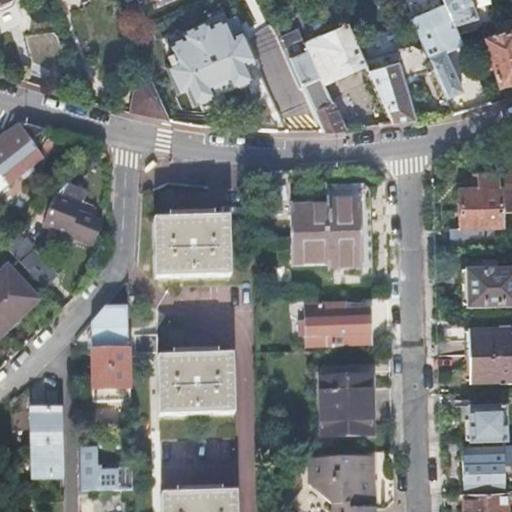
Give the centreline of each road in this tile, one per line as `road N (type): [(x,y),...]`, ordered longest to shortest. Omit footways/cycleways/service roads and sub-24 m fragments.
road 1 (residential): [(419,511),(405,146)]
road 2 (residential): [(119,273),(161,302),(235,329),(244,363),(249,511)]
road 3 (residential): [(405,146),(215,154),(124,137)]
road 4 (residential): [(119,273),(69,332),(11,379)]
road 5 (residential): [(124,137),(119,273)]
road 6 (residential): [(124,137),(3,104)]
